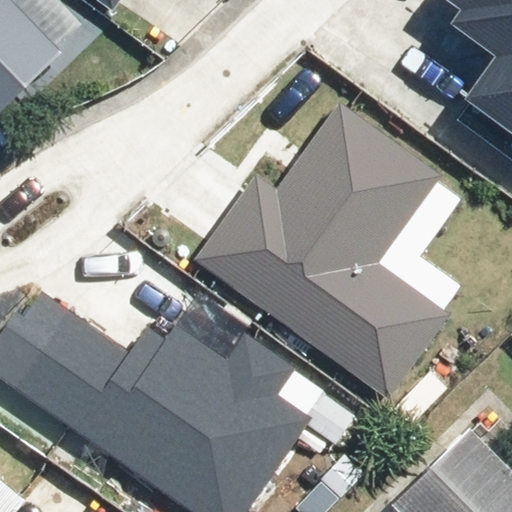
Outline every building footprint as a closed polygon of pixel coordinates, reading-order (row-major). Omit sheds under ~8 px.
[(0,0),(0,103),(52,56),(0,0)] [(473,92),(511,120),(511,0),(464,0),(469,3),(461,13),(507,46),(473,92)] [(257,164),(198,248),(402,389),(460,305),(386,254),(450,161),(356,96),(291,188),(257,164)] [(37,286),(0,338),(0,363),(213,511),(242,511),(321,401),(181,303),(142,359),(37,286)] [(511,511),(511,481),(458,434),(388,511),(511,511)] [(0,511),(2,511),(21,491),(0,473),(0,511)]
